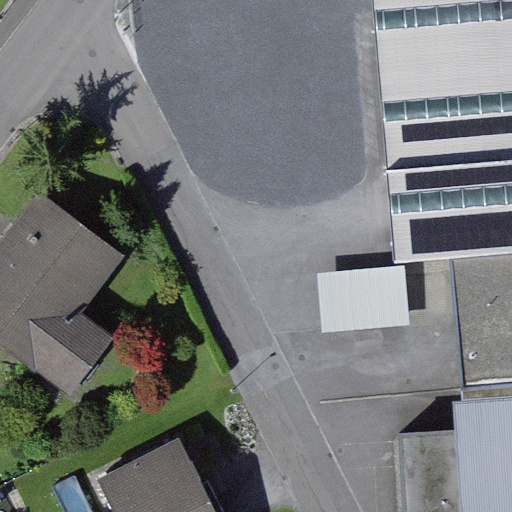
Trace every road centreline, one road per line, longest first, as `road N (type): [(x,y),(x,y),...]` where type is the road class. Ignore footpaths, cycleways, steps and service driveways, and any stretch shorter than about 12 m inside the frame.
road 1 (residential): [(72,6),(344,511)]
road 2 (residential): [(0,103),(72,6)]
